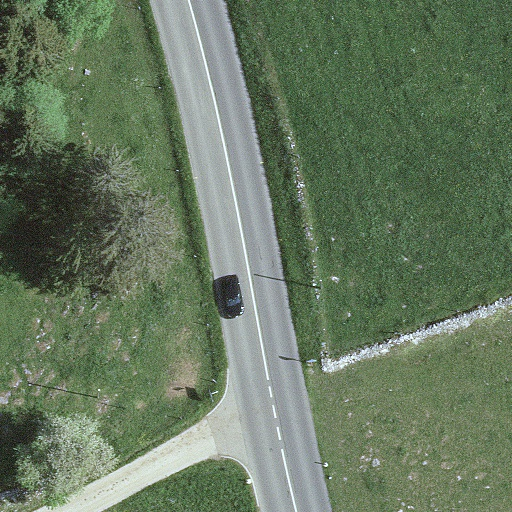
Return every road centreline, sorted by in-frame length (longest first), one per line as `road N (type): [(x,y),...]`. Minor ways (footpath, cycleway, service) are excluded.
road 1 (secondary): [(187,0),(214,98),(296,511)]
road 2 (track): [(51,511),(276,419)]
